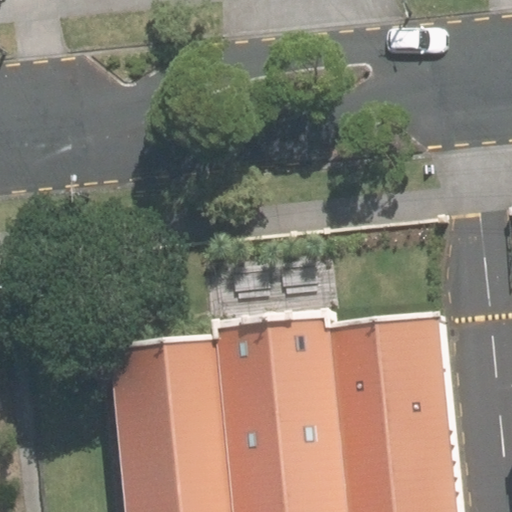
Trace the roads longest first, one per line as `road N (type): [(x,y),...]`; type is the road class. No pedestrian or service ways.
road 1 (residential): [(115,121),(219,69),(293,50),(348,56),(416,81)]
road 2 (residential): [(416,81),(363,101),(315,132),(252,147),(115,121)]
